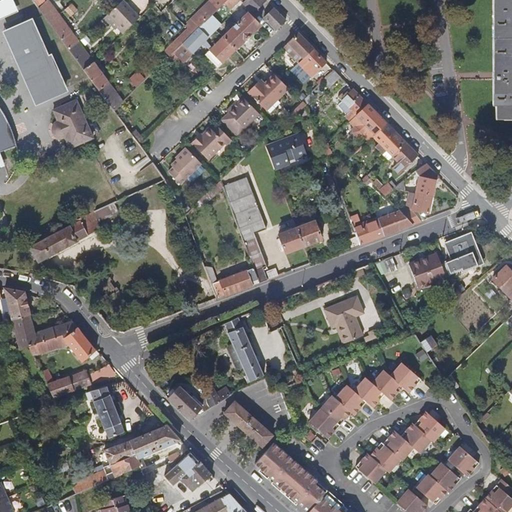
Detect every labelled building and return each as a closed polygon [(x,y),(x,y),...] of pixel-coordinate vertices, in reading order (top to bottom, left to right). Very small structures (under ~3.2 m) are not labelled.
[(0,0),(0,19),(18,11),(13,0),(0,0)] [(33,0),(33,1),(38,8),(46,1),(44,0),(33,0)] [(47,0),(46,0),(46,1),(38,8),(55,31),(64,22),(47,0)] [(195,31),(204,23),(212,15),(225,2),(227,0),(211,0),(187,24),(195,31)] [(264,0),(227,0),(225,2),(231,9),(240,0),(243,3),(253,14),(266,1),(264,0)] [(511,0),(492,0),(495,0),(495,116),(503,116),(503,119),(511,119),(511,0)] [(108,14),(103,19),(110,26),(115,31),(118,28),(123,33),(140,18),(123,1),(122,1),(108,14)] [(72,5),(66,11),(71,16),(77,10),(72,5)] [(284,19),(274,9),(263,18),(276,31),(286,21),(284,19)] [(248,13),(224,37),(236,49),(261,25),(255,20),(248,13)] [(204,23),(214,32),(222,25),(212,15),(204,23)] [(103,19),(100,23),(106,29),(110,26),(103,19)] [(55,31),(70,51),(79,42),(64,22),(55,31)] [(9,33),(39,101),(65,90),(51,56),(48,57),(33,23),(9,33)] [(195,31),(193,33),(193,34),(170,56),(174,60),(177,57),(183,63),(214,32),(204,23),(195,31)] [(170,56),(193,34),(188,29),(165,52),(170,56)] [(39,101),(9,33),(8,30),(3,32),(35,103),(39,101)] [(304,59),(314,50),(299,34),(289,43),(304,59)] [(224,37),(223,38),(205,55),(218,68),(236,50),(236,49),(224,37)] [(70,51),(84,71),(93,62),(79,42),(70,51)] [(284,48),(299,64),(304,59),(289,43),(284,48)] [(326,62),(314,50),(304,59),(299,64),(312,76),(326,62)] [(147,79),(163,63),(157,58),(142,73),(147,79)] [(97,59),(93,62),(84,71),(114,111),(122,102),(96,65),(100,62),(97,59)] [(341,77),(335,71),(323,82),(330,88),(341,77)] [(268,111),(290,90),(282,81),(276,75),(267,83),(262,88),(259,84),(250,92),(268,111)] [(137,88),(143,82),(139,77),(132,83),(137,88)] [(350,121),(367,105),(350,86),(339,97),(352,110),(345,116),(350,121)] [(312,93),(305,100),(307,105),(316,97),(312,93)] [(260,115),(244,99),(235,108),(233,106),(227,112),(231,115),(225,120),(239,134),(244,129),(245,130),(260,115)] [(70,148),(93,138),(76,101),(54,111),(59,123),(57,123),(55,124),(53,126),(52,130),(53,133),(54,136),(56,137),(58,138),(61,138),(63,138),(66,137),(70,148)] [(368,141),(373,136),(386,123),(382,120),(367,105),(350,121),(350,122),(355,127),(353,134),(358,138),(363,136),(368,141)] [(0,168),(5,167),(0,153),(0,152),(17,146),(12,131),(6,118),(0,108),(0,168)] [(389,127),(386,123),(373,136),(379,143),(375,148),(383,154),(387,151),(393,157),(406,144),(389,127)] [(232,143),(218,127),(213,132),(211,130),(200,140),(199,139),(193,145),(209,162),(226,146),(227,148),(232,143)] [(136,129),(131,134),(139,144),(144,139),(136,129)] [(272,165),(274,170),(289,164),(288,161),(293,158),(294,160),(306,155),(298,134),(265,146),(272,165)] [(418,156),(406,144),(393,157),(399,162),(393,168),(400,174),(418,156)] [(202,166),(187,151),(181,157),(182,158),(172,167),(174,169),(169,174),(181,186),(202,166)] [(436,181),(439,178),(426,164),(415,173),(418,177),(415,193),(433,197),(436,181)] [(366,176),(360,182),(365,188),(370,182),(368,179),(366,176)] [(223,187),(223,188),(253,269),(258,283),(262,282),(267,280),(264,271),(267,270),(254,235),(267,230),(247,178),(223,187)] [(223,187),(220,181),(219,183),(198,203),(202,207),(223,188),(223,187)] [(379,181),(374,186),(379,191),(385,187),(379,181)] [(396,188),(395,189),(406,191),(405,181),(396,188)] [(385,187),(379,191),(385,197),(395,189),(396,188),(392,182),(385,187)] [(433,197),(415,193),(410,192),(405,213),(411,209),(411,210),(429,214),(433,197)] [(72,225),(28,247),(38,264),(102,228),(99,222),(114,215),(113,214),(118,211),(114,204),(71,223),(72,225)] [(413,225),(422,221),(411,210),(404,217),(413,225)] [(384,236),(413,225),(404,217),(400,212),(378,220),(384,236)] [(354,229),(360,245),(384,236),(378,220),(354,229)] [(315,221),(297,228),(304,247),(322,240),(315,221)] [(286,254),(304,247),(297,228),(279,235),(286,254)] [(450,260),(445,262),(450,273),(462,268),(463,270),(477,264),(472,251),(476,250),(470,234),(446,243),(450,253),(451,253),(454,259),(450,260)] [(503,246),(497,252),(502,257),(508,252),(503,246)] [(418,288),(446,277),(450,276),(449,275),(450,275),(450,273),(445,262),(441,264),(440,261),(437,253),(409,264),(418,288)] [(511,297),(511,272),(506,266),(493,278),(511,297)] [(211,268),(206,270),(211,285),(217,283),(211,268)] [(211,285),(217,299),(224,296),(258,283),(253,269),(217,283),(211,285)] [(269,279),(278,276),(275,269),(267,272),(269,279)] [(363,269),(355,271),(357,277),(365,274),(363,269)] [(12,321),(30,316),(24,293),(22,292),(4,289),(8,306),(12,321)] [(490,298),(495,294),(490,289),(486,293),(490,298)] [(365,313),(358,296),(325,309),(332,328),(336,326),(339,325),(346,343),(364,336),(356,317),(365,313)] [(3,323),(8,322),(12,321),(8,306),(1,308),(4,319),(2,319),(3,323)] [(12,321),(13,324),(19,350),(28,347),(62,336),(59,334),(64,330),(69,335),(78,328),(72,321),(35,334),(30,316),(12,321)] [(264,375),(238,317),(224,324),(250,381),(264,375)] [(346,343),(339,325),(336,326),(343,344),(346,343)] [(85,337),(78,328),(69,335),(65,338),(62,336),(28,347),(33,357),(39,355),(67,346),(82,364),(96,351),(85,337)] [(420,342),(427,352),(437,345),(431,336),(420,342)] [(328,438),(333,433),(330,430),(332,428),(335,430),(344,419),(341,417),(343,414),(346,417),(351,412),(354,415),(359,409),(356,407),(358,404),(361,407),(366,401),(373,407),(377,401),(374,399),(376,397),(379,399),(384,394),(391,400),(396,394),(393,392),(395,390),(398,392),(403,387),(409,392),(414,387),(411,384),(413,382),(416,385),(421,379),(401,362),(390,375),(383,370),(372,383),(365,377),(353,391),(346,385),(335,398),(332,395),(338,408),(313,425),(328,438)] [(460,365),(446,379),(450,385),(453,390),(459,386),(455,380),(465,370),(460,365)] [(110,366),(89,376),(91,384),(116,376),(110,366)] [(41,373),(54,399),(92,386),(91,384),(89,376),(86,370),(54,382),(48,370),(41,373)] [(179,385),(167,397),(168,398),(180,409),(191,420),(202,408),(204,412),(212,407),(204,394),(202,389),(183,388),(179,385)] [(98,389),(94,391),(86,393),(89,401),(92,400),(109,439),(124,433),(105,387),(98,389)] [(204,394),(212,407),(225,400),(221,392),(214,396),(211,390),(204,394)] [(309,421),(313,425),(338,408),(332,395),(309,421)] [(272,434),(235,401),(224,413),(261,447),(272,434)] [(426,412),(421,417),(423,419),(421,422),(419,420),(414,425),(412,423),(408,428),(410,430),(408,433),(406,430),(401,436),(394,431),(390,436),(392,438),(390,440),(388,438),(383,444),(381,442),(376,447),(379,450),(377,452),(374,450),(370,455),(368,453),(363,458),(366,461),(364,463),(361,461),(355,467),(375,483),(387,470),(390,472),(401,459),(402,460),(414,447),(420,453),(432,440),(433,442),(445,428),(426,412)] [(115,478),(141,466),(138,459),(180,440),(178,438),(167,425),(165,426),(130,441),(135,455),(110,465),(115,478)] [(310,431),(305,436),(311,441),(315,436),(310,431)] [(289,442),(296,437),(290,432),(285,438),(289,442)] [(135,455),(130,441),(104,451),(110,465),(135,455)] [(265,453),(255,464),(261,468),(269,476),(274,480),(273,481),(285,492),(286,493),(298,503),(307,511),(345,511),(348,509),(344,505),(327,490),(325,492),(315,483),(317,481),(279,447),(274,442),(265,453)] [(467,476),(472,471),(470,468),(472,466),(474,468),(479,463),(460,446),(448,460),(467,476)] [(203,465),(191,452),(164,476),(185,499),(211,475),(203,465)] [(436,504),(441,499),(438,496),(440,494),(443,496),(447,491),(449,492),(454,487),(451,485),(453,482),(456,485),(461,479),(441,463),(430,475),(428,474),(416,487),(436,504)] [(72,485),(76,495),(101,484),(115,478),(110,465),(104,467),(103,471),(72,485)] [(167,469),(165,466),(147,474),(145,470),(141,472),(148,494),(164,479),(161,475),(167,469)] [(269,476),(261,468),(259,471),(268,478),(269,476)] [(511,484),(503,477),(491,491),(494,493),(492,495),(489,493),(480,503),(483,506),(481,508),(478,506),(474,511),(471,508),(467,511),(506,511),(511,505),(511,498),(508,494),(511,489),(511,484)] [(285,492),(273,481),(271,483),(284,494),(285,492)] [(317,481),(315,483),(325,492),(327,490),(317,481)] [(0,511),(16,511),(3,483),(0,484),(0,511)] [(234,489),(229,494),(241,508),(247,502),(234,489)] [(408,511),(419,511),(418,511),(420,509),(423,511),(428,505),(409,489),(397,503),(408,511)] [(285,494),(297,504),(298,503),(286,493),(285,494)] [(233,511),(241,508),(229,494),(196,511),(233,511)] [(284,494),(296,505),(297,504),(285,494),(284,494)] [(124,507),(121,497),(100,503),(101,511),(129,511),(128,506),(124,507)]
